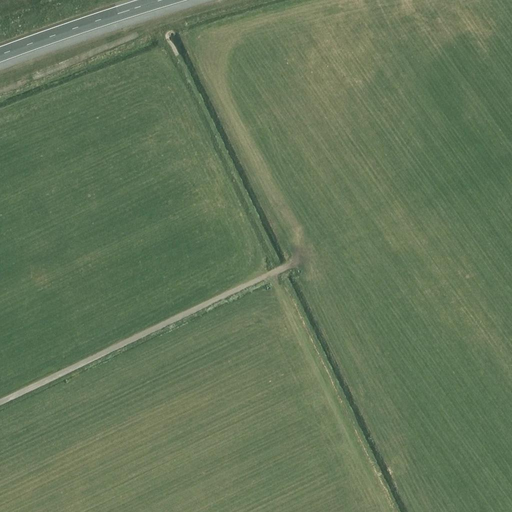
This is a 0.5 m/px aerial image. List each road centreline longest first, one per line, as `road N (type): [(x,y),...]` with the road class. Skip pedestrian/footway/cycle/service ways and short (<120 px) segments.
road 1 (track): [(0,406),(296,266)]
road 2 (motorway): [(0,53),(159,0)]
